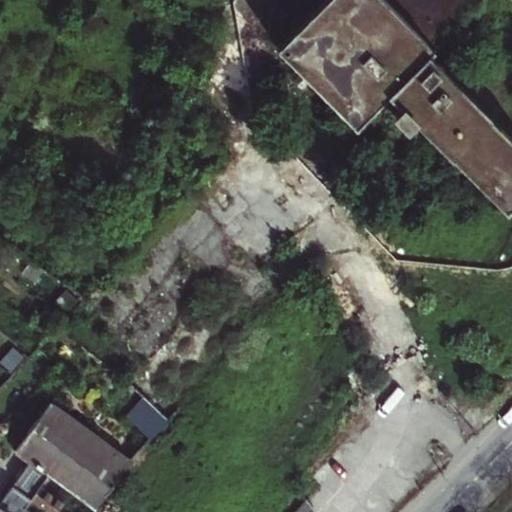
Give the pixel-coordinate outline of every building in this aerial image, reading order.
[(436,45),(482,0),(325,0),(280,45),(358,123),(389,93),(401,105),(394,112),(406,123),(413,116),(450,153),(452,151),(508,205),(511,200),(511,136),(490,114),(491,113),(437,58),(441,53),(436,45)] [(29,461),(10,484),(27,497),(47,473),(92,506),(94,503),(126,462),(131,456),(50,399),(13,449),(29,461)] [(134,422),(152,439),(169,421),(151,404),(134,422)] [(0,497),(0,511),(105,511),(94,503),(92,506),(47,473),(27,497),(10,484),(0,497)] [(309,511),(303,503),(294,511),(309,511)]
